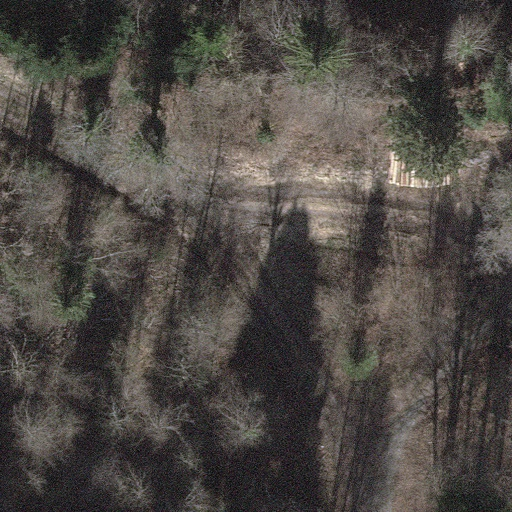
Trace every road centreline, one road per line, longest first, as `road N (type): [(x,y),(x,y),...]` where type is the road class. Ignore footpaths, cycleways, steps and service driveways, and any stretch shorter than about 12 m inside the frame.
road 1 (track): [(0,100),(146,177),(232,255),(326,408),(363,511)]
road 2 (track): [(146,177),(241,196),(414,211),(511,234)]
road 3 (track): [(363,509),(433,367),(511,294)]
